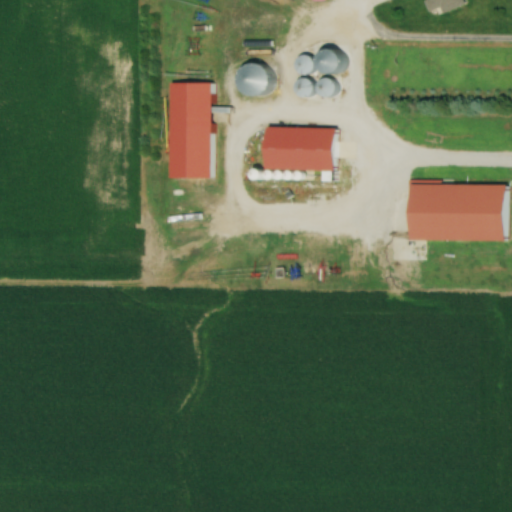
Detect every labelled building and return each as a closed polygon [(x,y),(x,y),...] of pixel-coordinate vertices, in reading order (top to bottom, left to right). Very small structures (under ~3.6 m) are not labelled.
[(463,4),(461,0),(424,0),(429,11),(439,7),(440,12),(463,4)] [(331,71),(336,71),(341,70),(345,67),(347,63),(348,58),(346,54),(344,50),(339,47),(335,47),(330,48),(326,51),(324,55),(323,60),(324,64),(327,68),(331,71)] [(309,71),(312,69),(315,67),(317,63),(316,59),(314,55),(311,53),(307,53),(303,54),(300,57),(299,60),(299,64),(301,68),(305,70),(309,71)] [(253,94),(259,95),(265,93),(270,90),(273,85),(275,80),(274,74),(272,68),(268,64),(263,61),(257,61),(251,62),(246,66),(242,70),(241,76),(241,82),(244,87),(248,92),(253,94)] [(324,93),(328,94),(332,94),(336,91),(338,88),(339,83),(337,79),(334,76),(330,75),(325,75),(322,78),(319,81),(319,86),(320,90),(324,93)] [(306,94),(310,94),(314,91),(316,87),(315,82),(313,79),(309,77),(304,77),(301,80),(299,84),(299,88),(302,92),(306,94)] [(260,169),(332,170),(332,128),(261,127),(260,169)]
